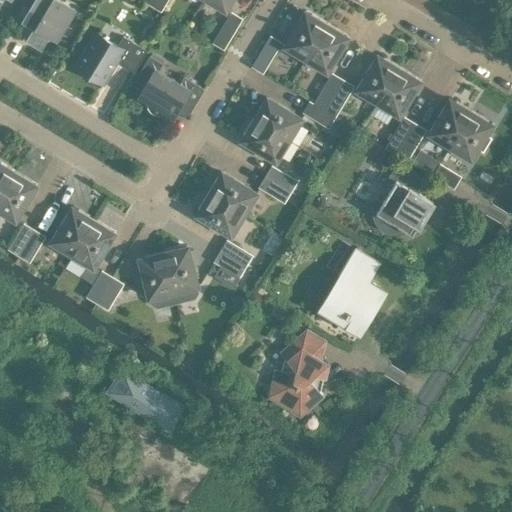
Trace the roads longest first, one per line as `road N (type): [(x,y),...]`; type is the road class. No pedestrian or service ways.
road 1 (unclassified): [(360,511),(511,267)]
road 2 (residential): [(171,166),(148,203),(0,113)]
road 3 (residential): [(171,166),(0,62)]
road 4 (residential): [(171,166),(275,0)]
road 5 (residential): [(383,0),(511,78)]
